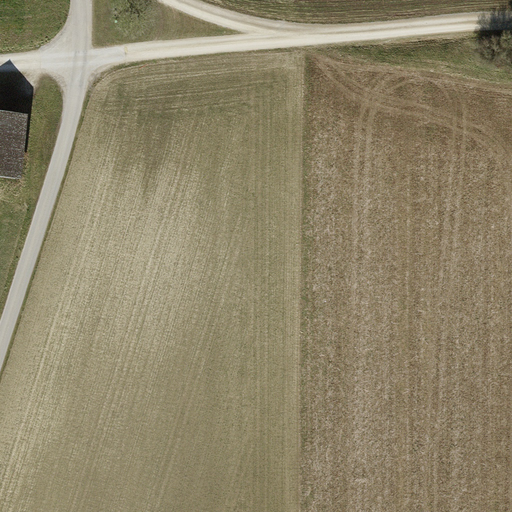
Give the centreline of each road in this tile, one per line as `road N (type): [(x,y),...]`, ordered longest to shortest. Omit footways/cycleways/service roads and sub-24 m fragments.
road 1 (track): [(0,62),(511,17)]
road 2 (track): [(308,35),(183,0)]
